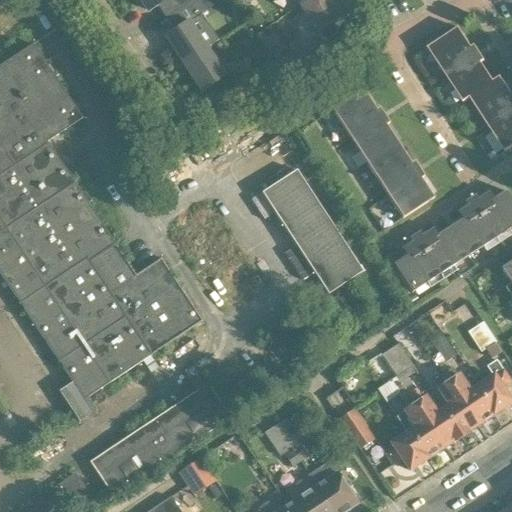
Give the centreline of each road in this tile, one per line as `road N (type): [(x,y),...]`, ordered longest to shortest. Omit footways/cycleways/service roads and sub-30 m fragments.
road 1 (residential): [(0,341),(222,196),(172,122)]
road 2 (residential): [(172,122),(379,44)]
road 3 (residential): [(472,187),(379,44)]
road 4 (residential): [(80,0),(146,104),(172,122)]
